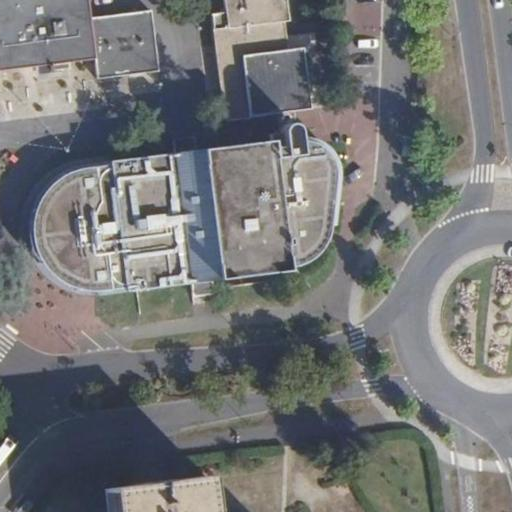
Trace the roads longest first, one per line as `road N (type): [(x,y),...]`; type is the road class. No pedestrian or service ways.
road 1 (tertiary): [(36,438),(429,381)]
road 2 (tertiary): [(405,306),(355,337),(42,379)]
road 3 (residential): [(420,266),(397,209),(392,170),(396,0)]
road 4 (secondary): [(463,0),(478,171),(456,233)]
